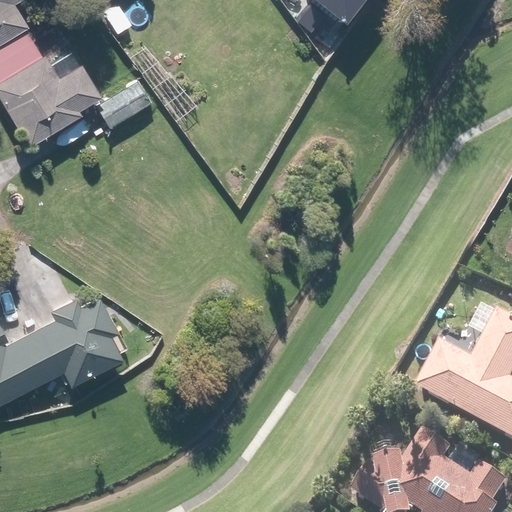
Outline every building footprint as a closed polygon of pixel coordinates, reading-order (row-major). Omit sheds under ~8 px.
[(0,0),(0,93),(30,142),(81,109),(79,106),(101,92),(72,46),(47,61),(26,27),(31,24),(16,0),(0,0)] [(315,0),(346,24),(364,0),(315,0)] [(137,76),(95,103),(109,124),(150,98),(137,76)] [(0,400),(62,365),(71,382),(123,354),(111,333),(118,330),(98,294),(80,304),(74,293),(47,308),(52,316),(42,322),(33,306),(14,316),(7,303),(0,307),(0,400)] [(444,329),(414,387),(511,438),(511,320),(483,306),(465,340),(444,329)] [(400,500),(391,511),(498,511),(502,507),(495,502),(510,479),(485,463),(476,478),(446,459),(454,447),(423,428),(410,449),(384,433),(358,473),(400,500)]
